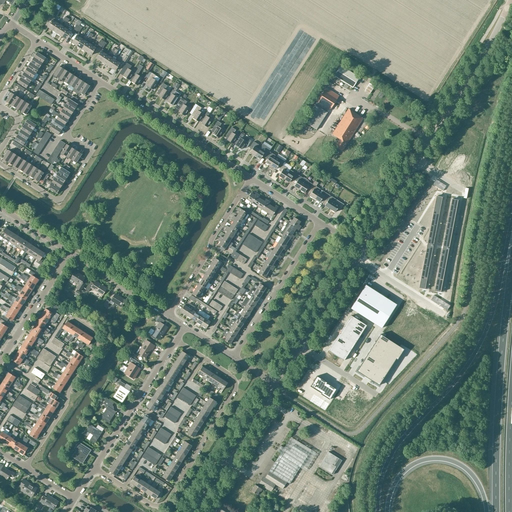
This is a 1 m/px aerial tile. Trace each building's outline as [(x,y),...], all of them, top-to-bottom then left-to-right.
[(47,28),(52,31),(57,23),(54,21),(55,19),(53,18),(47,28)] [(57,23),(52,31),(57,34),(62,26),(59,24),(60,22),(58,21),(57,23)] [(63,24),(62,26),(57,34),(62,37),(66,29),(64,27),(65,26),(63,24)] [(66,29),(62,37),(67,40),(71,32),(73,29),(68,26),(66,29)] [(72,43),(76,46),(81,39),(78,37),(80,35),(78,34),(72,43)] [(76,46),(81,49),(86,42),(83,40),(84,38),(82,37),(81,39),(76,46)] [(86,42),(81,49),(86,52),(91,45),(88,43),(89,41),(87,40),(86,42)] [(91,45),(86,52),(91,55),(96,48),(93,46),(94,44),(92,43),(91,45)] [(96,59),(100,62),(105,54),(103,52),(104,50),(102,49),(96,59)] [(33,58),(42,63),(45,58),(36,52),(33,58)] [(105,54),(100,62),(105,65),(110,57),(108,55),(109,53),(106,52),(105,54)] [(105,65),(110,68),(115,60),(112,58),(113,57),(111,55),(110,57),(105,65)] [(30,63),(38,68),(42,63),(33,58),(30,63)] [(115,60),(110,68),(115,71),(120,63),(117,61),(118,60),(116,58),(115,60)] [(26,68),(35,73),(38,68),(30,63),(26,68)] [(129,79),(133,73),(129,70),(131,66),(125,63),(119,73),(119,74),(119,73),(123,75),(123,76),(129,80),(129,79)] [(133,73),(129,79),(132,80),(131,81),(138,86),(142,79),(137,75),(143,67),(139,64),(133,73)] [(334,76),(353,88),(360,77),(341,65),(334,76)] [(58,78),(64,69),(59,66),(53,75),(54,75),(53,76),(55,78),(56,77),(58,78)] [(23,73),(32,78),(35,73),(26,68),(23,73)] [(63,81),(69,73),(64,69),(58,78),(57,80),(60,82),(61,80),(63,81)] [(23,73),(20,78),(29,83),(31,85),(33,82),(30,81),(32,78),(23,73)] [(69,73),(63,81),(68,84),(74,76),(69,73)] [(151,73),(145,83),(147,85),(147,86),(153,89),(158,82),(157,82),(160,78),(155,76),(151,73)] [(67,87),(71,90),(79,79),(77,78),(77,77),(75,75),(74,76),(68,84),(69,85),(67,87)] [(29,83),(20,78),(17,83),(26,88),(29,83)] [(79,79),(71,90),(74,92),(76,89),(78,91),(84,82),(79,79)] [(78,91),(77,93),(79,95),(80,93),(83,95),(84,94),(89,86),(87,84),(87,83),(85,82),(84,83),(84,82),(78,91)] [(169,93),(165,99),(167,100),(167,101),(173,105),(177,98),(180,94),(175,91),(177,89),(175,87),(177,84),(176,82),(174,86),(171,89),(169,93)] [(165,99),(169,93),(164,90),(167,86),(163,83),(156,93),(159,95),(158,96),(164,100),(165,99)] [(317,102),(329,110),(338,96),(326,88),(317,102)] [(5,101),(10,105),(16,96),(10,93),(5,101)] [(10,105),(15,108),(21,99),(21,100),(23,97),(21,96),(19,98),(16,96),(10,105)] [(66,104),(74,109),(77,104),(69,99),(67,98),(66,100),(67,101),(66,104)] [(187,102),(183,99),(181,98),(174,108),(179,111),(178,112),(184,116),(189,108),(184,105),(187,102)] [(15,108),(20,111),(26,102),(21,100),(21,99),(15,108)] [(26,102),(20,111),(25,114),(31,106),(32,106),(33,104),(31,103),(29,105),(26,102)] [(64,106),(62,109),(71,114),(74,109),(66,104),(64,103),(63,105),(64,106)] [(199,121),(203,115),(199,111),(201,108),(197,105),(191,115),(193,117),(192,118),(199,122),(199,121)] [(314,105),(303,122),(316,130),(327,113),(314,105)] [(59,114),(68,119),(71,114),(62,109),(60,108),(59,110),(61,112),(59,114)] [(342,150),(362,118),(348,109),(332,134),(340,139),(335,147),(341,151),(342,150)] [(53,110),(51,113),(56,115),(58,116),(56,119),(64,124),(68,119),(59,114),(57,113),(53,110)] [(203,115),(199,121),(202,122),(201,123),(207,127),(212,120),(207,117),(209,113),(206,111),(203,115)] [(53,124),(61,129),(64,124),(56,119),(55,118),(53,120),(54,121),(53,124)] [(24,125),(32,130),(36,132),(37,130),(34,128),(36,125),(27,119),(24,125)] [(213,134),(219,138),(223,130),(219,127),(221,124),(217,121),(211,131),(213,133),(213,134)] [(61,129),(53,124),(51,123),(49,125),(51,126),(49,129),(58,135),(61,129)] [(20,130),(29,135),(32,130),(24,125),(20,130)] [(233,143),(237,136),(233,134),(235,130),(231,127),(225,137),(227,139),(226,140),(233,144),(233,143)] [(20,130),(17,134),(26,140),(28,141),(29,140),(27,138),(29,135),(20,130)] [(240,133),(237,136),(233,143),(236,144),(235,145),(241,149),(243,146),(247,148),(251,141),(247,138),(245,141),(241,139),(244,135),(245,133),(241,131),(240,133)] [(26,140),(17,134),(14,140),(25,147),(26,145),(24,143),(26,140)] [(213,152),(216,148),(206,141),(204,145),(213,152)] [(249,153),(255,156),(259,149),(256,148),(258,145),(254,142),(250,147),(252,149),(249,153)] [(259,149),(255,156),(260,160),(263,156),(265,157),(269,151),(270,149),(272,147),(264,142),(263,144),(261,146),(259,150),(259,149)] [(61,153),(60,154),(63,156),(64,155),(66,156),(71,147),(66,144),(61,153)] [(66,156),(65,158),(67,159),(68,157),(71,159),(76,150),(71,147),(66,156)] [(2,158),(8,162),(13,153),(15,151),(12,150),(11,152),(8,150),(7,150),(6,150),(4,152),(6,153),(2,158)] [(71,159),(70,161),(72,163),(73,161),(76,162),(81,154),(76,150),(71,159)] [(265,163),(270,166),(276,156),(269,151),(265,157),(268,159),(265,163)] [(13,153),(8,162),(13,165),(18,157),(20,155),(17,153),(16,155),(13,153)] [(276,156),(270,166),(275,170),(278,165),(281,167),(282,165),(283,163),(284,161),(286,159),(278,154),(276,156)] [(18,168),(23,160),(24,158),(22,157),(21,158),(18,157),(13,165),(18,168)] [(23,160),(18,168),(23,172),(29,163),(29,162),(27,160),(26,162),(23,160)] [(281,172),(279,176),(283,179),(288,173),(290,170),(291,167),(284,162),(283,163),(282,165),(281,167),(279,170),(281,172)] [(23,172),(28,175),(34,166),(35,165),(32,164),(32,165),(29,163),(23,172)] [(34,166),(28,175),(33,178),(39,170),(40,168),(37,167),(36,168),(34,166)] [(59,170),(58,172),(66,178),(69,172),(61,167),(59,166),(58,169),(59,170)] [(39,170),(33,178),(38,181),(43,173),(44,173),(45,171),(43,169),(42,171),(39,170)] [(288,173),(283,179),(289,183),(291,179),(294,180),(297,175),(292,171),(290,170),(288,173)] [(56,174),(54,177),(63,183),(66,178),(58,172),(56,171),(54,173),(56,174)] [(294,186),(299,189),(306,179),(304,177),(302,178),(297,175),(294,180),(296,182),(294,186)] [(53,179),(51,182),(60,188),(63,183),(54,177),(52,176),(51,178),(53,179)] [(306,179),(299,189),(304,193),(307,189),(309,190),(313,184),(308,181),(308,180),(306,179)] [(443,191),(446,186),(436,180),(433,185),(443,191)] [(50,184),(48,187),(56,193),(60,188),(51,182),(49,181),(48,183),(50,184)] [(313,184),(309,190),(312,192),(309,196),(314,199),(320,190),(315,186),(316,186),(318,183),(315,181),(313,184)] [(320,190),(314,199),(319,203),(322,198),(324,200),(328,194),(323,191),(320,190)] [(246,211),(247,209),(251,202),(257,194),(255,192),(254,194),(251,192),(251,193),(246,199),(249,201),(246,207),(243,205),(241,207),(246,211)] [(256,206),(260,199),(258,197),(259,195),(257,194),(251,202),(256,206)] [(327,201),(324,206),(329,209),(333,203),(334,203),(336,200),(333,198),(328,194),(324,200),(327,201)] [(437,196),(420,288),(426,289),(443,197),(437,196)] [(256,206),(261,209),(267,200),(265,199),(264,201),(260,199),(256,206)] [(333,203),(329,209),(335,212),(337,208),(340,210),(343,204),(338,201),(339,201),(336,199),(336,200),(334,203),(333,203)] [(453,199),(435,291),(441,292),(459,200),(453,199)] [(261,209),(260,211),(263,213),(264,211),(266,212),(271,206),(268,204),(269,202),(267,200),(261,209)] [(271,206),(266,212),(272,216),(276,209),(277,207),(275,205),(274,208),(271,206)] [(237,214),(244,218),(247,213),(240,209),(238,207),(237,209),(239,211),(237,214)] [(233,215),(232,217),(241,223),(242,224),(243,225),(244,224),(243,223),(245,219),(244,218),(237,214),(235,217),(233,215)] [(232,217),(230,220),(233,221),(231,224),(237,228),(239,225),(241,227),(242,224),(241,223),(232,217)] [(289,221),(299,228),(300,225),(298,224),(300,221),(294,217),(292,220),(290,219),(289,221)] [(287,223),(285,226),(287,227),(293,231),(295,228),(297,230),(299,228),(289,221),(287,223)] [(234,233),(238,236),(239,233),(236,231),(237,228),(231,224),(229,227),(226,225),(225,227),(234,233)] [(282,231),(292,238),(294,236),(291,234),(293,231),(287,227),(285,226),(282,231)] [(0,235),(0,239),(3,242),(5,239),(10,231),(7,229),(8,228),(6,227),(0,236),(0,235)] [(224,234),(231,238),(234,233),(225,227),(224,229),(226,231),(224,234)] [(10,230),(10,231),(5,239),(7,241),(6,243),(7,244),(9,242),(14,233),(11,232),(12,231),(10,230)] [(281,237),(287,241),(289,239),(291,240),(292,238),(282,231),(280,233),(282,235),(281,237)] [(14,233),(9,242),(11,243),(10,246),(12,247),(13,245),(18,236),(16,235),(16,233),(14,233)] [(220,236),(219,238),(231,245),(232,243),(229,241),(231,238),(224,234),(222,237),(220,236)] [(19,235),(18,236),(13,245),(15,246),(14,248),(16,250),(17,248),(17,247),(23,239),(20,237),(20,236),(19,235)] [(277,242),(286,248),(287,246),(285,244),(287,241),(281,237),(277,242)] [(23,239),(17,247),(17,248),(19,250),(19,251),(21,252),(22,250),(27,242),(24,240),(25,239),(23,238),(23,239)] [(219,238),(217,240),(220,241),(218,244),(220,245),(218,248),(223,250),(224,248),(226,246),(229,248),(231,245),(219,238)] [(27,241),(27,242),(22,250),(24,252),(22,255),(24,256),(26,253),(31,245),(29,243),(29,242),(27,241)] [(274,247),(281,251),(282,249),(285,250),(286,248),(277,242),(274,247)] [(31,245),(26,253),(29,255),(27,256),(29,258),(30,256),(35,247),(33,246),(33,244),(32,244),(31,245)] [(36,247),(35,247),(30,256),(33,257),(32,259),(33,260),(35,258),(40,250),(37,248),(37,247),(36,247)] [(269,251),(271,253),(271,252),(280,258),(281,256),(279,254),(281,251),(274,247),(272,250),(270,249),(269,251)] [(231,253),(230,255),(233,257),(235,259),(239,254),(236,252),(235,252),(235,251),(236,249),(234,248),(231,253)] [(40,250),(35,258),(37,260),(36,262),(39,264),(35,271),(38,273),(44,264),(41,262),(43,259),(41,258),(44,253),(42,251),(42,250),(40,249),(40,250)] [(269,251),(265,256),(268,257),(274,262),(276,259),(278,260),(280,258),(271,252),(271,253),(269,251)] [(274,262),(268,257),(266,260),(264,259),(262,261),(264,263),(264,262),(273,268),(274,266),(272,265),(274,262)] [(229,272),(233,267),(229,265),(226,269),(219,265),(221,262),(215,258),(211,263),(218,267),(225,272),(227,273),(228,271),(229,272)] [(264,263),(261,268),(268,272),(270,269),(272,270),(273,268),(264,262),(264,263)] [(215,272),(218,267),(211,263),(208,268),(215,272)] [(205,273),(211,277),(215,272),(208,268),(205,273)] [(259,270),(258,273),(264,277),(267,278),(268,276),(266,275),(268,272),(261,268),(259,270)] [(22,276),(35,285),(38,279),(35,277),(36,275),(30,270),(28,273),(31,275),(29,278),(27,277),(24,274),(22,276)] [(70,279),(69,281),(73,284),(74,282),(78,285),(76,288),(80,291),(85,284),(82,282),(85,278),(80,275),(79,276),(74,273),(70,279)] [(211,277),(205,273),(201,278),(208,282),(211,277)] [(25,285),(32,290),(35,285),(22,276),(21,278),(27,282),(25,285)] [(201,278),(198,283),(207,289),(211,284),(208,282),(201,278)] [(91,288),(102,295),(107,289),(95,281),(93,284),(90,281),(85,290),(88,292),(91,288)] [(195,289),(201,293),(203,290),(206,292),(207,289),(198,283),(195,289)] [(256,289),(263,293),(266,288),(259,283),(258,286),(254,284),(252,286),(256,289)] [(351,308),(382,328),(397,304),(366,284),(366,285),(351,308)] [(17,285),(16,287),(28,295),(32,290),(25,285),(23,288),(21,286),(20,287),(17,285)] [(18,296),(25,300),(28,295),(16,287),(15,289),(20,292),(18,296)] [(201,293),(195,289),(192,294),(198,298),(201,300),(203,297),(200,295),(201,293)] [(249,291),(259,298),(263,293),(256,289),(254,291),(251,289),(249,291)] [(251,296),(250,299),(256,303),(259,298),(249,291),(247,294),(251,296)] [(111,301),(121,308),(125,301),(115,294),(111,301)] [(450,306),(450,305),(434,295),(431,300),(447,311),(450,306)] [(14,297),(12,299),(13,299),(15,301),(22,305),(25,300),(18,296),(16,298),(14,297)] [(243,302),(253,308),(256,303),(250,299),(249,299),(246,297),(243,302)] [(13,303),(11,306),(18,310),(22,305),(15,301),(13,299),(12,302),(13,303)] [(245,307),(243,309),(250,313),(253,308),(243,302),(241,304),(245,307)] [(180,311),(185,315),(192,304),(189,303),(187,307),(184,305),(180,311)] [(2,307),(15,316),(18,310),(11,306),(10,309),(8,307),(7,308),(4,305),(2,304),(1,306),(2,307)] [(192,304),(185,315),(190,318),(194,311),(192,310),(194,306),(192,304)] [(15,316),(2,307),(1,309),(7,313),(5,316),(3,315),(2,318),(7,321),(8,318),(12,321),(15,316)] [(42,314),(55,322),(58,317),(61,319),(63,314),(61,313),(59,315),(52,311),(51,313),(45,309),(42,314)] [(190,318),(195,321),(202,311),(201,310),(199,309),(197,313),(194,311),(190,318)] [(236,312),(246,318),(250,313),(243,309),(241,311),(238,309),(236,312)] [(195,321),(200,324),(205,318),(202,316),(204,313),(202,311),(195,321)] [(238,317),(237,319),(243,323),(246,318),(236,312),(234,314),(238,317)] [(55,322),(42,314),(39,319),(46,324),(48,320),(54,324),(55,322)] [(205,318),(200,324),(206,328),(210,321),(207,319),(210,316),(207,314),(205,318)] [(359,320),(351,316),(349,319),(356,324),(359,320)] [(35,324),(48,332),(49,330),(44,326),(46,324),(39,319),(35,324)] [(229,322),(240,328),(243,323),(237,319),(235,322),(231,319),(229,322)] [(349,319),(346,323),(354,328),(356,324),(349,319)] [(356,324),(364,329),(366,325),(359,320),(356,324)] [(63,324),(59,329),(62,331),(63,332),(64,329),(68,331),(72,324),(67,321),(64,325),(63,324)] [(164,331),(167,327),(159,322),(154,330),(155,330),(152,335),(153,335),(157,338),(159,339),(164,331)] [(240,328),(229,322),(228,324),(232,327),(230,329),(236,333),(240,328)] [(344,326),(352,331),(354,328),(346,323),(344,326)] [(48,332),(35,324),(32,329),(39,334),(41,330),(47,334),(48,332)] [(69,341),(77,328),(72,324),(68,331),(70,333),(67,339),(66,341),(67,343),(69,340),(69,341)] [(362,332),(364,329),(356,324),(354,328),(362,332)] [(350,335),(352,331),(344,326),(342,330),(350,335)] [(77,328),(69,341),(71,342),(75,336),(78,338),(82,331),(77,328)] [(354,328),(352,331),(359,336),(362,332),(354,328)] [(32,329),(29,334),(36,339),(37,340),(41,343),(42,343),(44,341),(43,340),(37,337),(39,334),(32,329)] [(223,332),(233,339),(236,333),(230,329),(228,332),(225,329),(223,332)] [(342,330),(340,333),(347,338),(350,335),(342,330)] [(82,331),(78,338),(81,340),(77,346),(79,347),(82,343),(81,343),(83,341),(88,334),(82,331)] [(359,336),(352,331),(350,335),(357,339),(359,336)] [(233,339),(223,332),(221,334),(225,337),(223,340),(230,344),(233,339)] [(337,337),(345,342),(347,338),(340,333),(337,337)] [(25,340),(32,344),(36,339),(29,334),(25,340)] [(88,334),(83,341),(88,344),(93,337),(88,334)] [(380,334),(378,338),(387,344),(389,340),(380,334)] [(355,343),(357,339),(350,335),(347,338),(355,343)] [(337,337),(335,340),(343,345),(345,342),(337,337)] [(345,342),(353,346),(355,343),(347,338),(345,342)] [(378,338),(375,342),(384,348),(386,345),(387,344),(378,338)] [(32,344),(25,340),(22,345),(29,349),(32,344)] [(152,349),(154,345),(146,340),(141,347),(142,348),(139,353),(145,357),(148,354),(147,353),(150,348),(152,349)] [(335,340),(333,344),(341,349),(343,345),(335,340)] [(387,344),(386,345),(400,354),(404,349),(389,340),(387,344)] [(350,350),(353,346),(345,342),(343,345),(350,350)] [(375,342),(373,346),(382,352),(383,350),(384,348),(375,342)] [(341,349),(333,344),(331,347),(338,352),(341,349)] [(35,353),(31,351),(29,349),(22,345),(19,350),(26,354),(28,356),(30,353),(36,357),(38,355),(35,353)] [(348,353),(350,350),(343,345),(341,349),(348,353)] [(384,348),(383,350),(396,359),(397,360),(400,354),(386,345),(384,348)] [(373,346),(370,349),(380,355),(382,352),(373,346)] [(336,356),(338,352),(331,347),(328,351),(336,356)] [(341,349),(338,352),(346,357),(348,353),(341,349)] [(370,349),(367,354),(376,360),(380,355),(370,349)] [(19,350),(15,355),(22,360),(24,361),(26,359),(24,357),(26,354),(19,350)] [(382,352),(380,355),(393,364),(396,359),(383,350),(382,352)] [(67,353),(79,361),(83,356),(76,351),(74,355),(68,351),(67,353)] [(179,356),(185,360),(189,355),(182,351),(179,356)] [(336,356),(344,361),(346,357),(338,352),(336,356)] [(71,359),(69,362),(76,367),(79,361),(67,353),(65,355),(71,359)] [(367,354),(364,359),(372,364),(373,365),(376,360),(367,354)] [(15,355),(12,360),(19,365),(21,361),(27,365),(28,363),(24,361),(22,360),(15,355)] [(380,355),(376,360),(389,369),(393,364),(380,355)] [(179,356),(175,361),(182,365),(185,360),(179,356)] [(124,373),(133,379),(140,368),(135,365),(138,362),(131,358),(128,361),(130,362),(124,373)] [(364,359),(360,365),(369,370),(372,364),(364,359)] [(376,360),(373,365),(378,368),(386,373),(389,369),(376,360)] [(66,367),(65,367),(73,372),(76,367),(69,362),(67,365),(61,361),(60,363),(64,366),(66,367)] [(175,361),(172,366),(179,370),(182,365),(175,361)] [(369,370),(365,376),(370,380),(374,374),(378,368),(373,365),(372,364),(369,370)] [(360,365),(356,371),(365,376),(369,370),(360,365)] [(169,371),(176,375),(179,370),(172,366),(169,371)] [(197,373),(202,377),(207,369),(202,366),(197,373)] [(62,372),(69,377),(73,372),(65,367),(62,372)] [(378,368),(374,374),(383,379),(386,373),(378,368)] [(207,369),(202,377),(201,378),(203,380),(204,378),(207,380),(212,373),(207,369)] [(169,371),(166,376),(172,381),(176,375),(169,371)] [(69,377),(62,372),(60,375),(55,372),(53,374),(66,382),(69,377)] [(9,373),(5,378),(12,382),(18,386),(19,387),(19,386),(20,384),(16,381),(18,378),(9,373)] [(212,373),(207,380),(212,383),(217,376),(212,373)] [(58,379),(55,383),(62,387),(66,382),(53,374),(52,376),(58,379)] [(374,374),(370,380),(379,385),(383,379),(374,374)] [(162,381),(169,386),(172,381),(166,376),(162,381)] [(217,376),(212,383),(217,387),(222,379),(217,376)] [(314,381),(310,386),(320,393),(321,393),(320,394),(329,400),(336,389),(327,384),(326,383),(327,382),(317,376),(315,379),(314,381)] [(12,382),(5,378),(2,383),(9,387),(11,384),(17,388),(18,386),(12,382)] [(222,379),(217,387),(216,389),(218,391),(220,388),(223,390),(227,383),(222,379)] [(113,396),(122,401),(129,390),(124,387),(126,385),(119,380),(117,383),(120,385),(113,396)] [(169,386),(162,381),(159,386),(166,391),(169,386)] [(62,387),(55,383),(53,385),(48,382),(47,384),(59,392),(62,387)] [(0,385),(0,388),(11,396),(12,394),(7,390),(9,387),(2,383),(0,385)] [(166,391),(159,386),(156,391),(163,396),(166,391)] [(0,396),(2,398),(4,395),(10,398),(11,396),(0,388),(0,396)] [(156,391),(153,396),(159,401),(162,402),(165,397),(163,396),(156,391)] [(51,393),(46,401),(49,403),(56,408),(59,402),(55,399),(57,396),(51,393)] [(156,406),(158,407),(159,405),(158,404),(159,401),(153,396),(149,401),(156,406)] [(206,402),(213,407),(216,402),(209,397),(206,402)] [(113,406),(107,402),(109,400),(106,398),(105,400),(103,403),(107,406),(100,417),(108,422),(116,411),(111,408),(113,406)] [(205,405),(203,407),(210,412),(213,407),(206,402),(202,400),(201,402),(205,405)] [(156,406),(149,401),(146,407),(153,411),(156,406)] [(40,404),(53,413),(56,408),(49,403),(47,406),(41,402),(40,404)] [(39,411),(49,418),(53,413),(40,404),(38,406),(41,408),(39,411)] [(203,407),(200,412),(206,417),(210,412),(203,407)] [(34,413),(33,415),(46,423),(49,418),(39,411),(38,411),(36,414),(34,413)] [(196,418),(203,422),(206,417),(200,412),(197,411),(195,413),(198,415),(196,418)] [(38,421),(36,424),(43,428),(46,423),(33,415),(32,417),(38,421)] [(141,420),(148,425),(151,420),(144,415),(141,420)] [(193,423),(200,427),(203,422),(196,418),(193,423)] [(138,425),(145,430),(147,432),(149,429),(146,427),(148,425),(141,420),(138,425)] [(23,423),(26,425),(39,433),(43,428),(36,424),(34,427),(24,421),(23,423)] [(193,423),(190,428),(196,432),(200,427),(193,423)] [(89,440),(95,443),(102,432),(90,424),(86,431),(93,435),(89,440)] [(0,434),(0,439),(3,442),(7,435),(9,431),(6,429),(8,427),(5,425),(4,428),(0,434)] [(26,425),(25,427),(31,431),(29,434),(36,439),(39,433),(26,425)] [(134,431),(141,435),(145,430),(138,425),(134,431)] [(196,432),(190,428),(186,433),(193,437),(196,432)] [(7,435),(3,442),(8,445),(16,432),(14,431),(10,437),(7,435)] [(131,436),(138,440),(141,435),(134,431),(131,436)] [(16,432),(8,445),(13,448),(17,441),(14,439),(18,433),(16,432)] [(138,440),(131,436),(128,441),(135,445),(138,440)] [(20,443),(17,441),(13,448),(18,451),(26,439),(24,437),(20,443)] [(275,462),(265,478),(275,484),(282,489),(287,482),(290,484),(292,479),(300,467),(311,449),(291,437),(284,447),(280,445),(277,451),(280,453),(275,462)] [(26,439),(18,451),(23,455),(28,448),(24,446),(28,440),(26,439)] [(124,446),(131,450),(132,450),(134,452),(136,449),(133,448),(135,445),(128,441),(124,446)] [(181,446),(188,451),(192,446),(184,441),(181,446)] [(88,453),(90,450),(79,442),(75,448),(77,449),(72,456),(75,458),(76,456),(79,458),(78,460),(82,463),(86,457),(84,456),(87,452),(88,453)] [(124,446),(121,451),(128,455),(131,450),(124,446)] [(181,446),(178,451),(185,456),(188,451),(181,446)] [(128,455),(121,451),(118,456),(125,460),(128,455)] [(178,451),(175,456),(182,461),(185,456),(178,451)] [(319,466),(333,474),(332,473),(336,466),(334,465),(336,462),(337,462),(339,458),(339,459),(340,459),(328,451),(319,466)] [(115,461),(122,465),(125,460),(118,456),(115,461)] [(175,456),(171,461),(178,466),(182,461),(175,456)] [(122,465),(115,461),(111,466),(118,470),(122,465)] [(168,467),(175,471),(178,466),(171,461),(168,467)] [(12,477),(15,473),(12,471),(11,472),(3,467),(4,465),(1,464),(0,464),(0,475),(1,477),(2,476),(7,479),(9,475),(12,477)] [(118,470),(111,466),(108,471),(115,476),(118,470)] [(175,471),(168,467),(165,472),(172,476),(175,471)] [(172,476),(165,472),(161,477),(168,481),(172,476)] [(130,483),(135,486),(140,479),(139,479),(141,476),(139,474),(137,477),(134,476),(130,483)] [(255,485),(251,491),(257,495),(260,490),(261,491),(263,487),(271,491),(274,485),(275,484),(265,478),(263,477),(257,486),(255,485)] [(36,491),(37,489),(27,482),(28,481),(24,479),(19,486),(23,488),(21,490),(25,492),(26,491),(32,495),(33,494),(34,495),(35,495),(36,492),(36,491)] [(145,482),(140,479),(135,486),(140,489),(145,482)] [(140,489),(145,493),(150,486),(145,482),(140,489)] [(150,486),(145,493),(150,496),(155,489),(150,486)] [(155,489),(150,496),(155,499),(160,492),(159,492),(161,490),(159,488),(158,491),(155,489)] [(51,506),(55,508),(59,502),(49,496),(47,498),(44,496),(40,502),(43,504),(44,503),(50,507),(51,506)]
